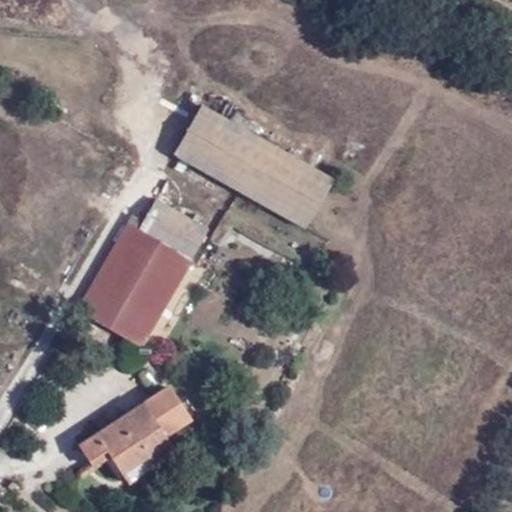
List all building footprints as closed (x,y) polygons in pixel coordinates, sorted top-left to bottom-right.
[(202,109),(175,156),(305,228),(331,181),(202,109)] [(143,348),(191,264),(188,261),(206,228),(196,221),(199,215),(193,211),(188,217),(158,200),(140,231),(129,223),(77,310),(143,348)] [(73,239),(55,261),(66,270),(84,248),(73,239)] [(35,295),(45,277),(18,262),(8,281),(35,295)] [(166,437),(191,421),(172,390),(81,446),(93,470),(112,459),(127,483),(175,453),(166,437)]
